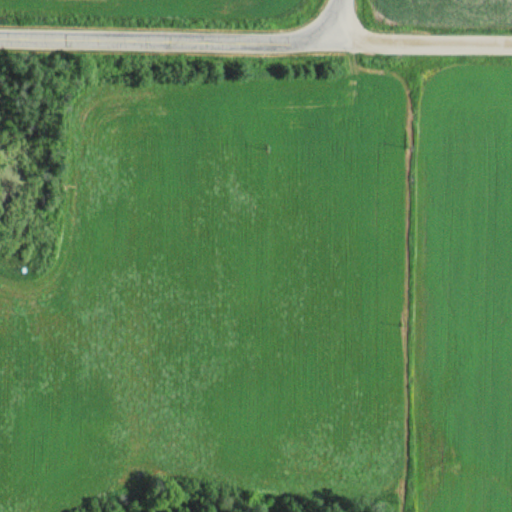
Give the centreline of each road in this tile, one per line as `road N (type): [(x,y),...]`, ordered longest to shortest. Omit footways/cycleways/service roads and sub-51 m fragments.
road 1 (residential): [(341,37),(0,32)]
road 2 (residential): [(511,43),(341,37)]
